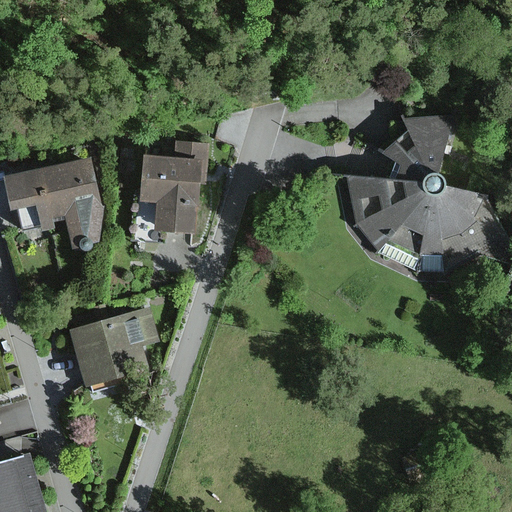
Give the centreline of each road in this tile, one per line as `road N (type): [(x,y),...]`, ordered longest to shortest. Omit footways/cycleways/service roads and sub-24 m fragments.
road 1 (residential): [(272,106),(133,511)]
road 2 (residential): [(70,511),(0,223)]
